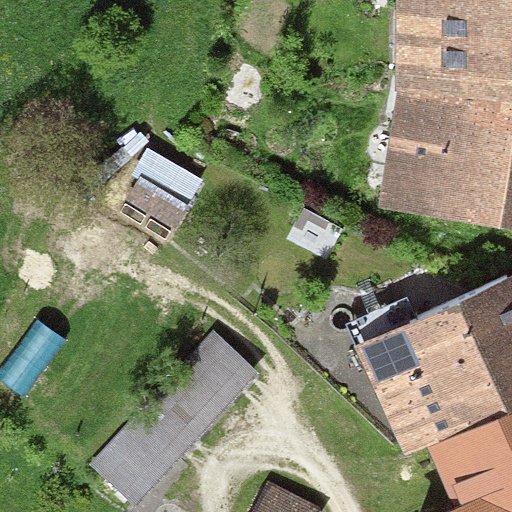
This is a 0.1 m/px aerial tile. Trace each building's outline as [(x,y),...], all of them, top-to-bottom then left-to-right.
[(511,0),(397,0),(398,91),(511,101),(511,0)] [(511,228),(511,101),(398,91),(380,207),(511,228)] [(427,447),(511,409),(511,276),(357,345),(406,456),(427,447)] [(216,333),(91,466),(137,509),(261,375),(216,333)] [(511,511),(511,409),(427,447),(454,508),(444,511),(511,511)] [(269,482),(253,511),(325,511),(326,511),(269,482)]
